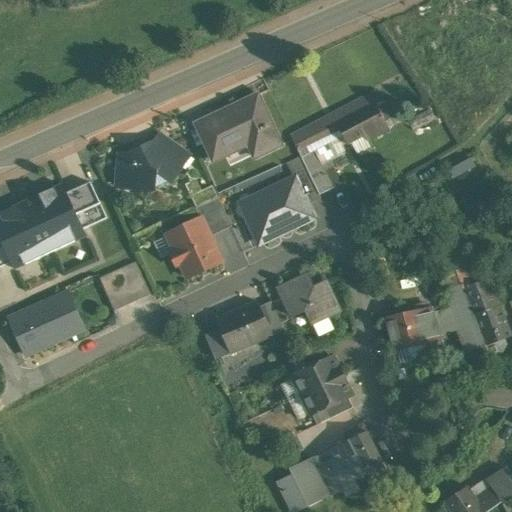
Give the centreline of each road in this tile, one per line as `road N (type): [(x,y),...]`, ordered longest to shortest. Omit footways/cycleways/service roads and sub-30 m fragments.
road 1 (residential): [(0,354),(17,387),(339,230),(383,431),(406,441),(488,398),(511,402)]
road 2 (tertiary): [(0,159),(370,0)]
